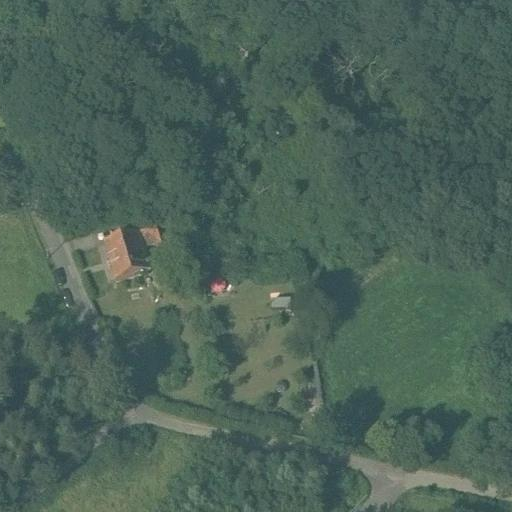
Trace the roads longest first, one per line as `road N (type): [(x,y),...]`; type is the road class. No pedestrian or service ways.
road 1 (residential): [(138,414),(112,387),(82,325),(30,174)]
road 2 (unclassified): [(395,474),(138,414)]
road 3 (track): [(6,511),(138,414)]
